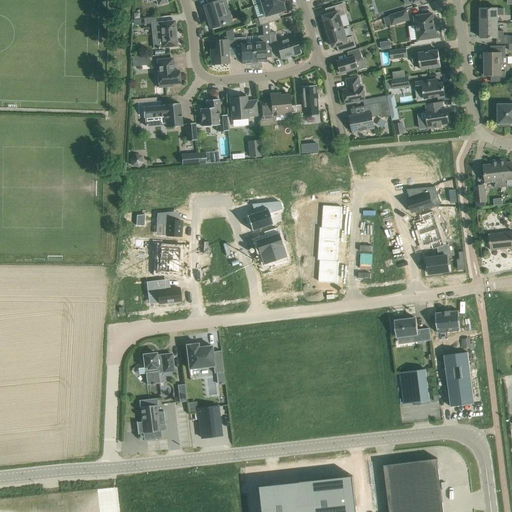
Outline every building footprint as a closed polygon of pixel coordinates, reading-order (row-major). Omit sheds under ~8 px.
[(221,1),(223,0),(216,0),(217,1),(203,5),(210,28),(211,28),(212,30),(220,27),(220,25),(228,23),(221,1)] [(274,0),(261,4),(254,6),(258,18),(260,26),(262,25),(268,23),(281,19),(279,12),(285,10),(282,2),(284,2),(283,0),(274,0)] [(324,16),(328,32),(343,27),(340,16),(346,14),(343,4),(326,9),(328,15),(324,16)] [(480,8),(480,23),(498,23),(498,15),(504,15),(504,8),(498,8),(480,8)] [(407,10),(389,15),(392,26),(410,20),(407,10)] [(434,28),(433,22),(434,22),(433,14),(414,17),(418,40),(436,37),(435,27),(434,28)] [(156,23),(152,23),(155,48),(157,48),(157,49),(160,49),(160,48),(177,46),(175,21),(156,23)] [(480,38),(504,38),(504,31),(498,31),(498,23),(480,23),(480,38)] [(343,27),(328,32),(333,47),(337,46),(339,52),(356,47),(353,36),(347,38),(343,27)] [(259,42),(253,43),(254,65),(261,64),(262,62),(266,62),(265,48),(271,48),(271,43),(270,35),(258,36),(259,42)] [(246,37),(234,38),(234,40),(235,48),(235,51),(241,50),(242,64),(247,63),(248,65),(254,65),(253,43),(246,43),(246,37)] [(276,43),(281,58),(300,52),(295,37),(276,43)] [(217,49),(211,49),(212,65),(214,64),(215,67),(221,66),(221,64),(229,63),(228,49),(235,48),(234,40),(227,40),(216,41),(217,49)] [(390,41),(380,43),(382,50),(391,48),(390,41)] [(491,52),(485,52),(485,64),(501,64),(508,64),(508,57),(506,57),(506,46),(491,46),(491,52)] [(360,48),(347,52),(349,58),(338,61),(342,74),(358,68),(359,70),(368,67),(367,65),(369,65),(368,61),(363,58),(360,48)] [(406,49),(390,51),(392,59),(407,57),(406,49)] [(419,54),(412,55),(413,62),(420,61),(421,70),(441,67),(438,50),(419,53),(419,54)] [(140,57),(132,58),(133,66),(141,65),(140,57)] [(173,86),(172,84),(180,83),(179,70),(174,71),(173,59),(157,60),(159,72),(158,72),(159,87),(173,86)] [(501,64),(485,64),(485,76),(491,76),(491,82),(506,82),(506,72),(502,72),(501,64)] [(343,90),(346,104),(366,100),(363,86),(361,87),(359,77),(346,79),(348,89),(343,90)] [(394,79),(391,79),(392,80),(393,89),(410,87),(408,77),(406,77),(394,79)] [(416,90),(423,89),(425,99),(445,96),(443,82),(438,83),(438,79),(415,82),(416,90)] [(302,105),(295,105),(296,117),(318,115),(317,98),(316,85),(301,87),(302,97),(302,105)] [(258,101),(259,116),(260,121),(269,120),(268,114),(290,112),(290,113),(291,113),(289,95),(277,96),(277,94),(270,94),(271,103),(267,103),(267,101),(258,101)] [(233,98),(230,98),(232,120),(233,120),(248,118),(248,117),(259,116),(258,101),(258,99),(247,100),(246,96),(238,97),(238,96),(233,96),(233,98)] [(387,96),(366,99),(367,105),(388,101),(387,96)] [(202,126),(217,125),(218,132),(229,130),(227,115),(220,115),(219,99),(206,100),(207,108),(201,108),(202,126)] [(182,126),(180,103),(164,105),(162,105),(162,101),(138,103),(139,118),(144,118),(165,116),(166,127),(182,126)] [(367,105),(364,106),(366,114),(350,117),(353,132),(375,128),(373,117),(381,115),(381,118),(391,116),(388,101),(367,105)] [(427,112),(426,112),(427,121),(430,120),(431,128),(442,127),(441,125),(450,124),(447,109),(443,109),(443,104),(442,102),(426,104),(427,112)] [(511,104),(498,104),(498,111),(498,112),(497,113),(496,114),(496,115),(496,116),(496,117),(496,118),(496,119),(496,120),(497,121),(497,122),(498,123),(499,124),(500,125),(501,125),(502,126),(503,126),(505,126),(505,124),(511,123),(511,104)] [(186,124),(188,141),(197,140),(195,123),(186,124)] [(402,123),(395,124),(397,135),(404,133),(402,123)] [(260,148),(249,149),(250,157),(261,156),(260,148)] [(135,154),(131,159),(132,165),(139,167),(144,162),(142,156),(135,154)] [(199,155),(182,157),(183,165),(199,163),(199,155)] [(501,187),(498,160),(493,161),(493,165),(484,166),(486,183),(496,181),(496,185),(495,185),(495,188),(501,187)] [(504,160),(498,160),(501,187),(508,187),(507,184),(506,184),(506,180),(511,179),(511,162),(504,163),(504,160)] [(484,185),(474,186),(476,203),(486,202),(484,185)] [(410,199),(408,199),(412,212),(441,203),(436,186),(418,188),(421,195),(410,199)] [(247,215),(252,231),(252,230),(272,224),(273,224),(269,213),(282,209),(280,201),(257,203),(260,211),(255,213),(247,216),(247,215)] [(323,205),(323,216),(342,218),(343,206),(323,205)] [(424,221),(416,223),(418,229),(417,229),(419,235),(439,228),(433,211),(422,215),(424,221)] [(157,213),(157,224),(163,224),(162,235),(181,237),(182,220),(178,220),(172,220),(172,212),(157,213)] [(136,225),(144,226),(145,214),(137,215),(136,225)] [(323,216),(322,227),(340,228),(340,229),(342,229),(342,218),(323,216)] [(320,227),(319,238),(339,239),(340,229),(340,228),(322,227),(320,227)] [(266,237),(255,241),(259,253),(282,245),(276,228),(264,232),(266,237)] [(439,228),(419,235),(422,241),(424,246),(431,244),(433,249),(437,248),(444,245),(439,228)] [(511,231),(489,234),(491,250),(511,248),(511,231)] [(319,238),(319,249),(338,250),(339,239),(319,238)] [(154,247),(154,259),(179,260),(180,258),(182,259),(183,249),(178,248),(169,248),(170,244),(169,243),(155,243),(154,247)] [(427,258),(429,274),(449,272),(449,266),(448,261),(448,262),(447,256),(450,256),(449,253),(452,252),(449,244),(444,245),(437,248),(438,248),(439,248),(441,254),(441,256),(439,257),(427,258)] [(282,245),(259,253),(260,253),(264,264),(272,261),(274,267),(288,262),(282,245)] [(319,249),(318,260),(320,260),(338,261),(338,260),(338,250),(319,249)] [(459,251),(459,259),(457,259),(458,270),(466,269),(464,251),(459,251)] [(154,259),(153,275),(167,276),(168,272),(179,272),(179,260),(154,259)] [(320,260),(319,271),(339,272),(340,261),(338,260),(338,261),(320,260)] [(319,271),(318,282),(338,283),(339,272),(319,271)] [(133,278),(132,288),(141,287),(140,279),(133,278)] [(164,279),(146,282),(147,290),(148,296),(158,294),(159,303),(181,301),(179,288),(170,289),(166,289),(164,279)] [(445,312),(436,313),(438,333),(448,332),(461,331),(461,329),(459,310),(451,311),(451,310),(445,311),(445,312)] [(416,318),(395,321),(395,323),(393,323),(394,331),(396,330),(397,337),(414,335),(415,342),(431,340),(430,328),(418,330),(416,318)] [(198,343),(186,345),(189,369),(214,366),(215,373),(224,372),(221,351),(213,352),(212,346),(199,347),(198,343)] [(145,367),(138,368),(139,375),(146,374),(147,385),(152,384),(153,385),(155,385),(155,384),(160,383),(159,372),(164,371),(164,372),(174,371),(172,354),(161,355),(162,357),(157,357),(156,355),(156,353),(153,353),(153,351),(146,352),(146,354),(143,355),(145,367)] [(467,352),(443,355),(450,405),(474,402),(467,352)] [(414,404),(414,405),(430,403),(430,402),(426,369),(400,372),(404,404),(414,403),(414,404)] [(185,384),(178,385),(180,402),(187,401),(185,384)] [(143,433),(144,440),(162,438),(160,425),(165,424),(165,425),(163,410),(163,411),(163,412),(158,412),(157,398),(139,400),(142,422),(137,422),(137,421),(136,421),(138,434),(139,434),(138,433),(143,433)] [(198,408),(202,438),(222,435),(218,406),(198,408)] [(443,511),(437,458),(388,464),(394,511),(443,511)] [(353,476),(257,486),(259,511),(357,511),(355,493),(353,476)] [(226,511),(223,479),(182,484),(185,511),(226,511)] [(185,511),(182,484),(141,488),(143,511),(185,511)]
